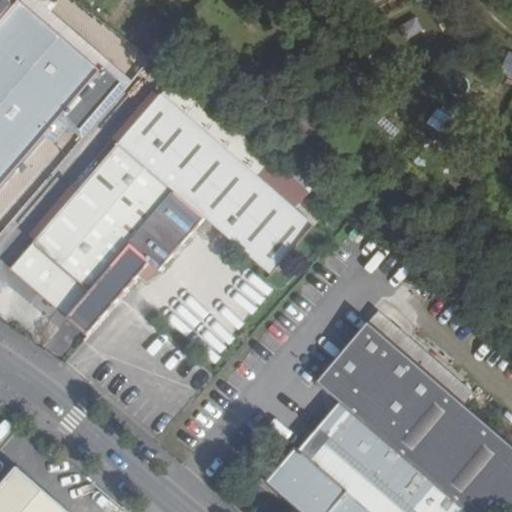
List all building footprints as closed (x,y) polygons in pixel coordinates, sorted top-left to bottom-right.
[(81,129),(121,84),(104,70),(102,72),(79,51),(93,36),(71,18),(58,33),(20,1),(19,0),(0,0),(0,190),(29,157),(41,168),(56,151),(42,141),(65,115),(81,129)] [(511,55),(509,54),(500,72),(511,76),(511,55)] [(272,276),(313,228),(257,178),(161,96),(12,270),(88,336),(151,263),(160,271),(206,218),(272,276)] [(470,132),(450,118),(441,132),(460,147),(470,132)] [(473,392),(379,311),(370,322),(464,403),(473,392)] [(511,511),(511,444),(370,322),(317,383),(341,403),(299,451),(297,449),(268,483),(301,511),(511,511)] [(68,511),(18,468),(0,489),(0,511),(68,511)]
